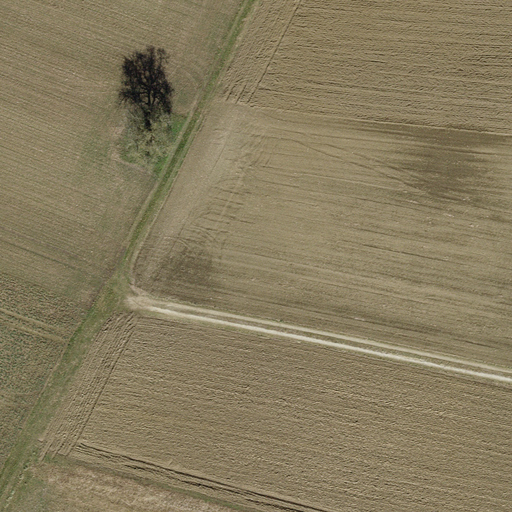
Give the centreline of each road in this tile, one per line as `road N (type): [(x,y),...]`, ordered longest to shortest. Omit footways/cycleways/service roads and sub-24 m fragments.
road 1 (track): [(258,0),(0,502)]
road 2 (track): [(108,291),(511,366)]
